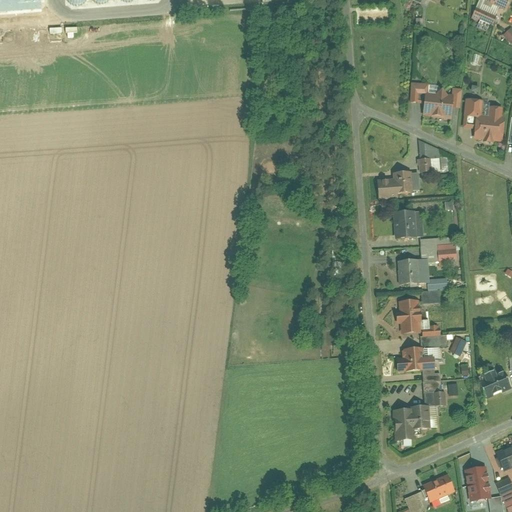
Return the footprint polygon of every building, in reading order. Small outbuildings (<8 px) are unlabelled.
[(510,0),(487,0),(487,2),(506,10),(510,0)] [(497,18),(477,9),(472,21),(478,23),(479,20),(494,26),(497,18)] [(429,86),(413,85),(411,104),(425,105),(424,118),(452,120),(453,108),(461,109),(462,89),(453,88),(453,96),(447,96),(448,90),(437,89),(436,95),(429,94),(429,86)] [(484,102),(467,100),(464,128),(476,129),(474,141),(485,142),(485,144),(494,145),(494,143),(503,143),(506,109),(490,108),(489,117),(482,117),(484,102)] [(420,142),(422,161),(431,160),(432,174),(449,173),(448,152),(420,142)] [(432,174),(431,160),(422,161),(419,161),(420,175),(432,174)] [(378,182),(379,197),(413,195),(413,191),(412,175),(412,173),(393,174),(394,181),(378,182)] [(413,191),(421,191),(420,175),(412,175),(413,191)] [(422,213),(393,215),(395,240),(424,239),(422,213)] [(454,239),(422,241),(424,264),(439,263),(440,268),(456,266),(454,239)] [(418,261),(399,263),(401,287),(420,285),(418,261)] [(448,280),(428,282),(429,291),(449,289),(448,280)] [(422,294),(423,305),(442,304),(441,292),(422,294)] [(420,302),(400,303),(400,311),(397,311),(398,325),(402,325),(402,335),(422,334),(420,302)] [(440,337),(439,327),(431,327),(431,332),(423,333),(423,338),(440,337)] [(440,337),(423,338),(424,349),(441,348),(440,337)] [(468,343),(458,338),(451,353),(461,358),(468,343)] [(424,351),(403,352),(404,361),(398,361),(399,374),(424,372),(436,371),(435,359),(424,360),(424,351)] [(424,372),(425,384),(442,382),(441,374),(436,375),(436,371),(424,372)] [(487,380),(480,383),(487,399),(511,388),(511,386),(506,372),(497,376),(496,372),(485,377),(487,380)] [(442,382),(425,384),(426,394),(436,393),(442,392),(442,382)] [(458,385),(450,386),(451,398),(459,397),(458,385)] [(437,406),(446,406),(445,392),(442,392),(436,393),(437,406)] [(431,429),(429,406),(412,407),(412,410),(414,431),(431,429)] [(412,410),(393,411),(396,441),(415,439),(414,431),(412,410)] [(511,447),(497,453),(504,471),(511,468),(511,447)] [(468,488),(487,485),(485,470),(479,471),(479,469),(472,471),(472,472),(465,473),(468,488)] [(447,476),(424,486),(426,491),(429,498),(431,503),(455,492),(447,476)] [(511,479),(511,478),(497,484),(501,495),(511,490),(511,479)] [(490,500),(487,485),(468,488),(470,503),(477,502),(477,504),(484,503),(484,501),(487,500),(490,500)] [(507,510),(511,507),(511,490),(501,495),(507,510)] [(426,491),(406,500),(410,508),(411,511),(424,511),(427,511),(422,501),(429,498),(426,491)] [(496,511),(494,499),(490,500),(487,500),(489,511),(496,511)]
